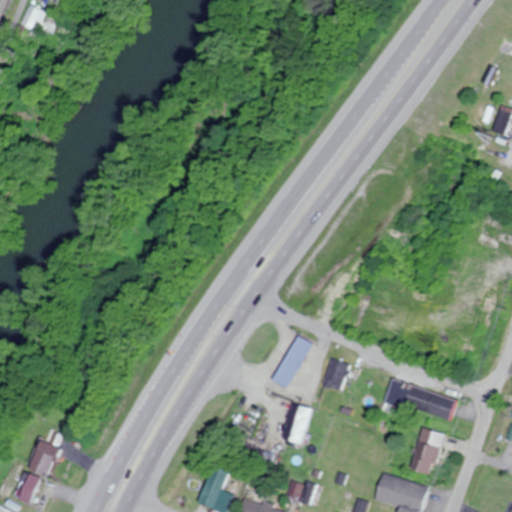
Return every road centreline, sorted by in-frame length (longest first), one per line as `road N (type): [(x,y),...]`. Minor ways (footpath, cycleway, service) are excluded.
road 1 (trunk): [(133,511),(225,356),(485,0)]
road 2 (trunk): [(445,0),(192,348),(99,511)]
road 3 (residential): [(489,409),(326,342),(230,292)]
road 4 (residential): [(453,511),(511,343)]
